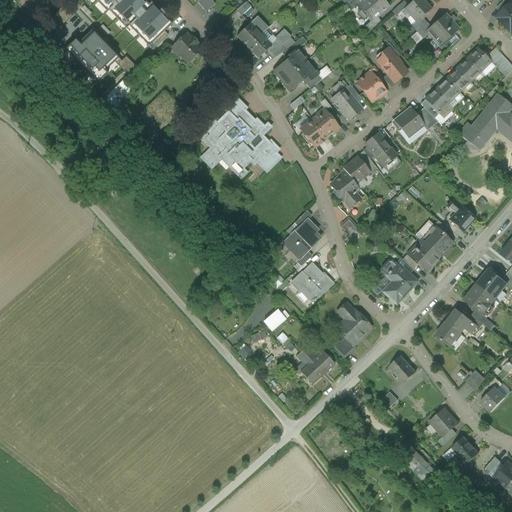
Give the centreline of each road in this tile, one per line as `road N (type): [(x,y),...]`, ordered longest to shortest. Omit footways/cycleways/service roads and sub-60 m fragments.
road 1 (unclassified): [(293,431),(0,112)]
road 2 (residential): [(482,26),(310,172)]
road 3 (residential): [(177,0),(253,80),(310,172)]
road 4 (residential): [(310,172),(346,272),(402,328)]
road 5 (residential): [(511,446),(465,416),(402,328)]
road 6 (unclassified): [(511,209),(402,328)]
road 7 (unclassified): [(402,328),(293,431)]
